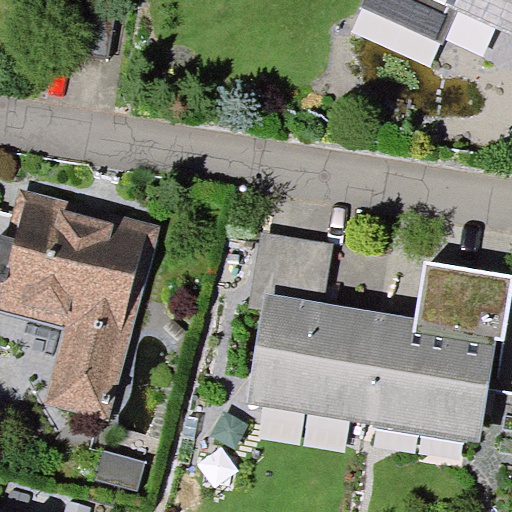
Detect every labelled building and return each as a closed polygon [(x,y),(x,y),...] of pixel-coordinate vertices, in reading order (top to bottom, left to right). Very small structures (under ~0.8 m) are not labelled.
[(511,23),(511,0),(370,0),(366,10),(434,42),(446,15),(449,16),(454,5),(509,31),(511,23)] [(104,66),(113,10),(56,1),(47,56),(104,66)] [(143,241),(22,209),(0,293),(0,311),(39,321),(43,329),(71,336),(53,404),(97,416),(98,410),(104,412),(105,406),(100,405),(102,395),(110,391),(115,373),(110,365),(119,331),(127,327),(132,309),(127,301),(143,241)] [(262,311),(251,385),(364,403),(376,329),(310,318),(320,257),(263,248),(253,310),(262,311)] [(489,348),(499,350),(509,289),(451,279),(441,339),(376,329),(364,403),(477,421),(489,348)]
